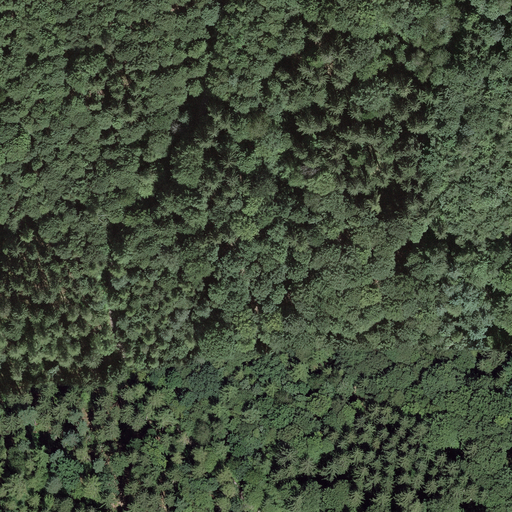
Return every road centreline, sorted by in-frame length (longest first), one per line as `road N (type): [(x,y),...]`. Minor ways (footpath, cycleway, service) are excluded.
road 1 (track): [(224,0),(201,101),(140,210),(127,289),(136,373),(262,511)]
road 2 (track): [(511,324),(457,248),(433,160),(441,59)]
